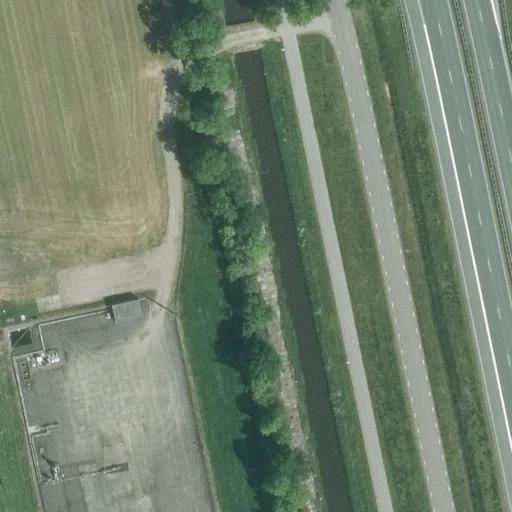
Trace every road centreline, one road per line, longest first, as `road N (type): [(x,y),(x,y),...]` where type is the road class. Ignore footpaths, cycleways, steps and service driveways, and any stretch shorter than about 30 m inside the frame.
road 1 (unclassified): [(334,0),(442,511)]
road 2 (trunk): [(431,0),(511,381)]
road 3 (trunk): [(511,172),(476,0)]
